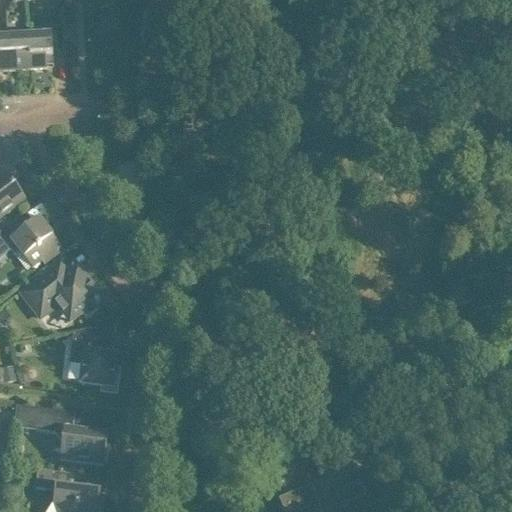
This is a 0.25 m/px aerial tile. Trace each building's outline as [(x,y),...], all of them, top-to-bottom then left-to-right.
[(29,37),(31,71),(46,70),(46,64),(52,64),(53,67),(52,35),(29,37)] [(9,72),(31,71),(29,37),(7,38),(9,72)] [(0,38),(0,72),(9,72),(7,38),(0,38)] [(0,220),(9,213),(25,201),(6,176),(0,180),(0,220)] [(39,219),(33,224),(25,214),(9,227),(0,233),(0,261),(11,252),(14,256),(19,252),(32,269),(41,263),(45,267),(61,255),(57,250),(61,247),(39,219)] [(43,276),(20,293),(40,319),(58,306),(65,316),(70,323),(82,314),(85,318),(98,309),(97,306),(100,304),(98,301),(101,299),(82,275),(77,269),(72,273),(68,275),(59,264),(43,276)] [(116,327),(121,326),(121,325),(69,335),(69,336),(73,335),(69,365),(82,367),(79,384),(103,387),(102,389),(115,391),(118,375),(115,374),(116,368),(117,355),(112,354),(116,327)] [(18,355),(33,352),(31,343),(16,346),(18,355)] [(302,344),(294,354),(297,362),(301,364),(309,364),(316,354),(302,344)] [(14,368),(2,371),(4,385),(16,382),(14,368)] [(16,407),(13,429),(55,435),(62,444),(60,461),(103,467),(104,464),(106,464),(108,451),(105,451),(107,435),(88,433),(90,417),(16,407)] [(0,442),(11,443),(12,430),(0,430),(0,442)] [(20,467),(22,455),(11,454),(10,466),(20,467)] [(91,478),(71,475),(37,471),(35,490),(45,491),(45,490),(56,491),(54,505),(48,511),(103,511),(105,500),(99,499),(100,494),(95,493),(95,490),(89,490),(91,478)] [(335,493),(341,506),(365,497),(360,483),(335,493)] [(279,500),(284,511),(321,511),(311,486),(279,500)]
